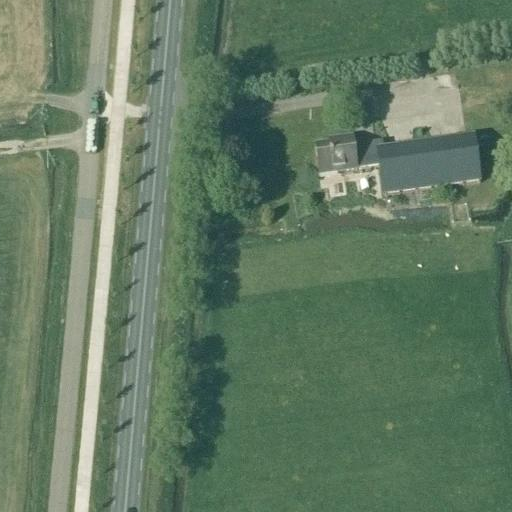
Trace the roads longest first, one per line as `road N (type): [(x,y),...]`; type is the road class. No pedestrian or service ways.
road 1 (unclassified): [(55,511),(101,0)]
road 2 (primary): [(124,511),(169,0)]
